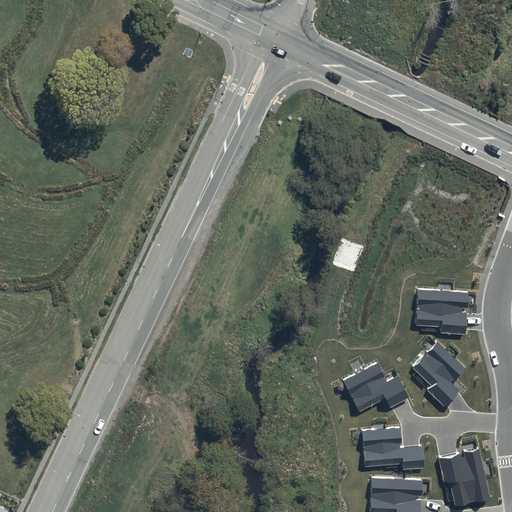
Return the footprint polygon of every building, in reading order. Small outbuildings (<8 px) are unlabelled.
[(469,293),(418,289),(416,325),(440,326),(440,333),(465,335),(467,312),(462,312),(462,308),(468,308),(469,293)] [(467,368),(437,342),(413,368),(432,385),(427,390),(445,406),(459,391),(452,384),(467,368)] [(388,381),(378,363),(344,381),(359,412),(386,398),(390,408),(410,398),(398,376),(388,381)] [(402,448),(401,428),(362,431),(365,466),(402,463),(403,470),(424,468),(422,446),(402,448)] [(490,498),(479,449),(463,453),(464,458),(460,458),(459,454),(439,458),(444,482),(451,481),(456,505),(490,498)] [(421,495),(422,480),(372,478),(370,511),(420,511),(421,499),(416,499),(416,495),(421,495)]
